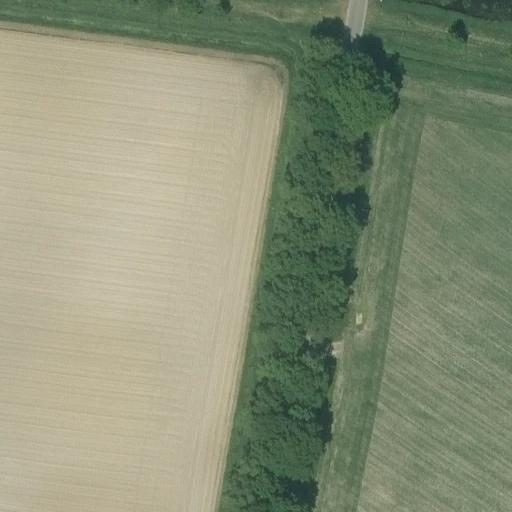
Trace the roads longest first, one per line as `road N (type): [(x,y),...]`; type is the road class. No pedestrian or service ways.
road 1 (unclassified): [(274,511),(359,0)]
road 2 (track): [(225,0),(511,46)]
